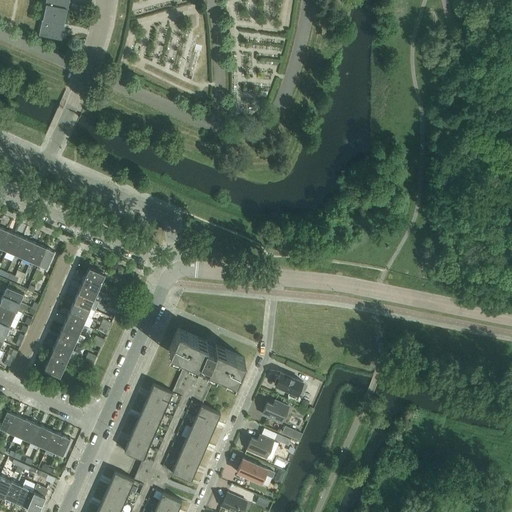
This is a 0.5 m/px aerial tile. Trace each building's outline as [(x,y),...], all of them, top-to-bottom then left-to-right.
[(69,0),(46,0),(45,4),(46,4),(43,19),(42,19),(39,35),(61,40),(63,32),(60,32),(62,24),(64,25),(65,24),(64,24),(67,9),(68,9),(69,0)] [(14,233),(6,230),(0,244),(0,247),(7,250),(14,233)] [(14,233),(7,250),(15,254),(22,237),(14,233)] [(30,240),(22,237),(15,254),(23,257),(30,240)] [(38,244),(30,240),(23,257),(30,261),(38,244)] [(46,247),(38,244),(30,261),(39,264),(46,247)] [(54,251),(46,247),(39,264),(47,268),(54,251)] [(89,266),(85,275),(101,282),(105,273),(89,266)] [(85,275),(81,283),(97,290),(101,282),(85,275)] [(81,283),(78,292),(93,299),(97,290),(81,283)] [(7,286),(3,294),(20,302),(24,294),(7,286)] [(78,292),(74,300),(90,307),(93,299),(78,292)] [(3,294),(0,300),(0,302),(16,310),(22,312),(24,313),(27,305),(20,302),(3,294)] [(74,300),(70,309),(92,318),(95,310),(90,307),(74,300)] [(0,302),(0,312),(19,320),(22,312),(16,310),(0,302)] [(70,309),(67,317),(82,324),(90,327),(93,319),(92,318),(70,309)] [(0,312),(0,320),(10,325),(16,327),(19,320),(0,312)] [(67,317),(63,325),(79,332),(82,324),(67,317)] [(0,320),(0,330),(6,333),(10,325),(0,320)] [(79,332),(63,325),(59,334),(75,341),(79,332)] [(245,357),(215,345),(214,347),(206,344),(207,341),(178,328),(169,348),(188,357),(198,361),(200,357),(208,361),(206,365),(216,369),(236,378),(245,357)] [(59,334),(55,342),(71,349),(75,341),(59,334)] [(71,349),(55,342),(52,350),(68,357),(71,349)] [(52,350),(48,359),(64,366),(68,357),(52,350)] [(153,511),(158,503),(162,492),(172,471),(177,459),(182,448),(186,437),(191,426),(196,415),(201,404),(216,369),(206,365),(208,361),(200,357),(198,361),(188,357),(173,392),(168,403),(163,414),(158,425),(153,436),(149,447),(144,458),(139,469),(134,479),(129,491),(124,502),(119,511),(153,511)] [(60,375),(64,366),(48,359),(44,368),(60,375)] [(297,394),(303,381),(281,372),(278,378),(276,377),(274,381),(276,382),(275,384),(290,391),(289,395),(295,397),(297,394)] [(168,403),(173,392),(154,383),(149,394),(168,403)] [(163,414),(168,403),(149,394),(144,405),(163,414)] [(281,422),(289,406),(275,399),(273,404),(267,402),(262,414),(281,422)] [(220,412),(201,404),(196,415),(215,424),(220,412)] [(163,414),(144,405),(139,416),(158,425),(163,414)] [(0,425),(0,427),(7,431),(15,414),(7,410),(0,425)] [(23,417),(15,414),(7,431),(15,434),(23,417)] [(211,435),(215,424),(196,415),(191,426),(211,435)] [(153,436),(158,425),(139,416),(134,427),(153,436)] [(31,421),(23,417),(15,434),(23,438),(31,421)] [(39,424),(31,421),(23,438),(31,441),(39,424)] [(47,428),(39,424),(31,441),(39,445),(47,428)] [(206,446),(211,435),(191,426),(186,437),(206,446)] [(285,426),(282,432),(299,440),(302,433),(285,426)] [(149,447),(153,436),(134,427),(129,438),(149,447)] [(54,431),(47,428),(39,445),(47,448),(54,431)] [(62,434),(54,431),(47,448),(55,452),(62,434)] [(70,438),(62,434),(55,452),(63,455),(70,438)] [(266,457),(273,440),(260,434),(257,440),(252,437),(247,448),(266,457)] [(201,457),(206,446),(186,437),(182,448),(201,457)] [(144,458),(149,447),(129,438),(124,450),(144,458)] [(291,439),(288,445),(294,448),(297,442),(291,439)] [(196,468),(201,457),(182,448),(177,459),(196,468)] [(243,457),(237,471),(246,475),(254,479),(254,481),(258,483),(259,481),(268,485),(272,476),(265,473),(266,469),(267,468),(243,457)] [(191,479),(196,468),(177,459),(172,471),(191,479)] [(17,466),(15,471),(20,473),(23,468),(29,471),(31,467),(19,462),(17,466)] [(129,491),(134,479),(115,471),(110,482),(129,491)] [(11,480),(0,475),(0,494),(4,496),(11,480)] [(22,486),(15,501),(26,506),(36,484),(25,479),(22,486)] [(22,486),(11,480),(4,496),(15,501),(22,486)] [(124,502),(129,491),(110,482),(105,493),(124,502)] [(36,484),(26,506),(38,511),(48,488),(37,483),(36,484)] [(177,511),(182,500),(162,492),(158,503),(177,511)] [(236,511),(241,511),(247,501),(228,492),(222,505),(228,508),(227,510),(228,511),(233,511),(234,511),(236,511)] [(118,511),(119,511),(124,502),(105,493),(100,504),(118,511)] [(176,511),(177,511),(158,503),(153,511),(176,511)]
